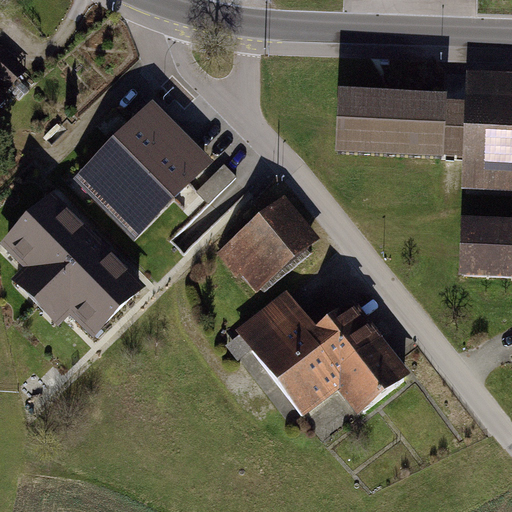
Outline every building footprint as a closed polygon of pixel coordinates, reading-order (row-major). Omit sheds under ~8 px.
[(0,53),(0,131),(39,90),(0,53)] [(511,84),(471,83),(470,106),(468,162),(467,188),(511,189),(511,84)] [(449,105),(343,101),(341,157),(447,161),(449,105)] [(470,106),(449,105),(447,161),(468,162),(470,106)] [(157,113),(88,179),(142,234),(210,168),(157,113)] [(226,212),(249,191),(241,183),(218,204),(226,212)] [(144,293),(55,203),(8,250),(31,274),(20,285),(60,325),(73,312),(99,338),(144,293)] [(287,206),(229,253),(258,288),(316,241),(287,206)] [(511,226),(468,226),(466,282),(511,283),(511,226)] [(288,301),(244,336),(309,416),(338,393),(357,416),(404,378),(353,315),(321,341),(288,301)]
